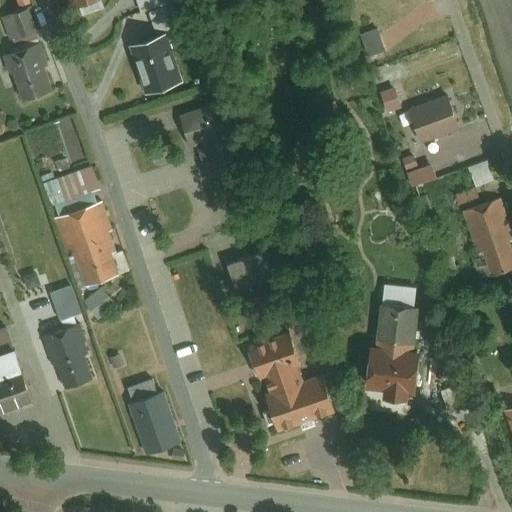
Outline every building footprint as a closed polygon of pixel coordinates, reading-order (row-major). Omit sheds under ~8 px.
[(67,0),(72,14),(111,1),(110,0),(67,0)] [(179,0),(135,0),(141,17),(151,14),(181,4),(179,0)] [(181,4),(151,14),(158,36),(178,29),(174,18),(185,15),(181,4)] [(32,5),(4,15),(12,37),(40,28),(32,5)] [(401,10),(378,18),(385,40),(409,31),(401,10)] [(385,40),(381,41),(399,92),(439,77),(422,27),(409,31),(385,40)] [(164,37),(131,47),(148,98),(180,87),(164,37)] [(38,40),(4,51),(10,69),(14,68),(24,97),(55,87),(38,40)] [(448,98),(409,112),(419,142),(459,128),(448,98)] [(221,100),(182,113),(192,145),(198,143),(231,132),(221,100)] [(231,132),(198,143),(213,191),(247,180),(231,132)] [(490,161),(469,169),(476,189),(497,181),(490,161)] [(95,163),(45,180),(53,203),(58,201),(94,189),(103,186),(95,163)] [(433,166),(408,175),(413,189),(438,180),(433,166)] [(61,211),(97,199),(94,189),(58,201),(61,211)] [(483,207),(476,189),(457,195),(463,214),(483,207)] [(104,200),(56,216),(68,250),(75,248),(87,283),(121,271),(114,251),(118,249),(111,228),(113,227),(104,200)] [(483,207),(463,214),(479,259),(472,261),(479,283),(511,271),(511,246),(510,241),(511,240),(511,232),(501,201),(483,207)] [(456,270),(446,241),(433,245),(443,274),(456,270)] [(236,277),(260,274),(257,254),(234,257),(236,277)] [(74,283),(53,290),(61,316),(82,309),(74,283)] [(103,284),(87,298),(103,318),(119,304),(103,284)] [(413,364),(419,310),(380,305),(373,360),(413,364)] [(81,322),(45,333),(55,363),(58,361),(67,387),(95,377),(86,350),(90,349),(81,322)] [(9,325),(0,327),(0,349),(15,344),(9,325)] [(287,338),(247,350),(258,383),(265,380),(297,370),(287,338)] [(0,349),(0,373),(23,366),(15,344),(0,349)] [(413,364),(373,360),(369,395),(384,397),(383,407),(407,410),(409,400),(414,401),(419,365),(413,364)] [(0,373),(0,404),(32,394),(23,366),(0,373)] [(302,383),(297,370),(265,380),(270,393),(302,383)] [(270,393),(264,395),(275,432),(334,413),(322,377),(302,383),(270,393)] [(165,389),(131,401),(148,451),(182,439),(165,389)]
